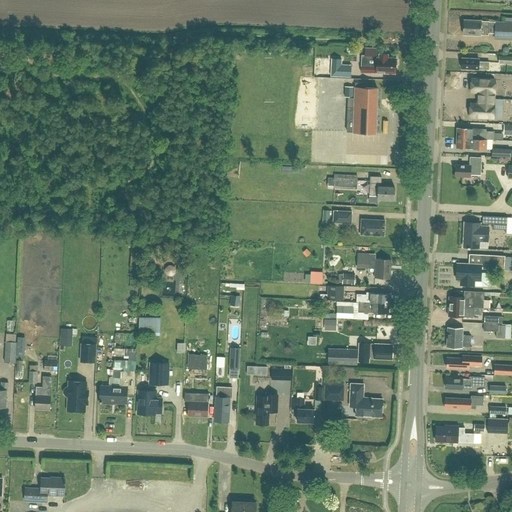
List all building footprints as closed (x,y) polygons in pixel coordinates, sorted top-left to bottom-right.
[(511,40),(511,23),(488,22),(481,21),(464,20),(463,35),(480,36),(480,35),(488,35),(488,33),(495,33),(495,39),(511,40)] [(361,64),(361,72),(376,73),(396,73),(396,66),(397,64),(398,61),(396,59),(396,58),(388,57),(388,53),(379,53),(379,56),(362,55),(361,64)] [(511,56),(499,56),(499,63),(511,64),(511,56)] [(340,77),(341,66),(341,60),(332,59),(331,76),(340,77)] [(488,70),(488,62),(478,62),(479,59),(462,59),(461,69),(488,70)] [(471,92),(479,92),(478,98),(494,99),(494,93),(495,80),(472,79),(472,82),(470,83),(470,88),(471,89),(471,92)] [(365,88),(365,83),(355,83),(355,87),(354,106),(348,105),(347,131),(353,132),(376,133),(377,88),(365,88)] [(345,87),(345,97),(353,97),(354,87),(345,87)] [(494,105),(493,105),(494,99),(478,98),(478,104),(471,104),(470,107),(469,108),(469,113),(470,114),(470,117),(493,118),(494,105)] [(511,134),(511,124),(503,124),(503,134),(511,134)] [(457,138),(492,140),(493,132),(485,132),(485,130),(472,130),(472,129),(457,129),(457,138)] [(492,140),(457,138),(456,147),(471,148),(483,148),(484,139),(492,140)] [(510,150),(510,147),(492,146),(491,156),(509,157),(509,156),(510,150)] [(480,175),(481,158),(470,157),(469,165),(455,165),(455,177),(470,177),(471,175),(480,175)] [(357,190),(357,175),(334,174),(334,178),(329,178),(329,185),(333,185),(333,188),(357,190)] [(393,200),(394,187),(381,186),(381,177),(370,176),(369,196),(369,202),(378,202),(378,199),(393,200)] [(351,224),(352,212),(334,211),(333,223),(351,224)] [(506,230),(507,218),(483,216),(482,224),(493,224),(492,229),(506,230)] [(384,236),(385,220),(361,219),(361,235),(384,236)] [(480,226),(480,223),(465,222),(463,247),(479,248),(488,249),(488,242),(489,229),(489,226),(480,226)] [(132,245),(131,269),(141,269),(142,245),(132,245)] [(369,254),(358,254),(357,268),(375,269),(374,277),(390,278),(391,260),(375,259),(375,261),(369,260),(369,254)] [(481,272),(481,269),(503,270),(503,257),(504,256),(481,255),(480,265),(457,264),(456,279),(460,279),(459,285),(474,286),(488,287),(489,273),(481,272)] [(511,257),(503,257),(503,270),(511,270),(511,257)] [(322,283),(322,274),(311,274),(311,283),(322,283)] [(354,283),(355,275),(339,274),(338,282),(354,283)] [(343,300),(343,287),(327,286),(326,300),(343,300)] [(464,297),(449,296),(448,306),(481,308),(483,308),(484,292),(465,291),(464,297)] [(358,302),(389,303),(389,294),(374,293),(367,292),(366,295),(359,295),(358,302)] [(240,297),(232,296),(231,303),(239,304),(240,297)] [(388,313),(389,303),(358,302),(358,312),(374,313),(374,312),(388,313)] [(353,316),(354,306),(336,306),(336,315),(353,316)] [(473,315),(481,315),(481,308),(448,306),(448,316),(473,317),(473,315)] [(158,333),(158,316),(136,316),(136,333),(158,333)] [(484,323),(498,324),(502,324),(502,317),(484,316),(484,323)] [(498,325),(498,324),(484,323),(483,331),(496,331),(495,338),(510,339),(511,325),(505,325),(505,326),(498,325)] [(470,347),(470,336),(462,335),(463,328),(447,327),(446,347),(462,348),(462,347),(470,347)] [(62,338),(72,339),(73,329),(63,329),(62,338)] [(18,337),(17,356),(24,357),(26,338),(18,337)] [(16,363),(17,342),(5,342),(4,362),(16,363)] [(95,363),(96,344),(81,343),(80,362),(95,363)] [(184,353),(184,343),(177,343),(176,352),(184,353)] [(391,359),(392,345),(359,344),(358,362),(369,362),(369,358),(391,359)] [(229,369),(238,370),(240,348),(231,348),(229,369)] [(129,361),(135,361),(135,349),(125,349),(124,358),(129,358),(129,361)] [(353,352),(353,349),(328,349),(328,364),(357,365),(357,352),(353,352)] [(206,370),(207,357),(207,355),(195,355),(195,354),(188,354),(188,369),(195,369),(206,370)] [(481,366),(481,356),(463,355),(463,358),(447,358),(447,368),(468,369),(468,366),(481,366)] [(60,371),(61,361),(45,360),(44,371),(60,371)] [(157,378),(157,384),(168,385),(169,364),(151,363),(150,378),(157,378)] [(511,374),(511,365),(494,364),(494,374),(511,374)] [(255,366),(255,374),(267,375),(267,367),(255,366)] [(37,383),(37,371),(30,371),(29,382),(37,383)] [(134,395),(134,380),(135,371),(121,371),(121,379),(120,386),(100,386),(100,402),(127,403),(127,395),(134,395)] [(50,410),(51,377),(43,376),(42,387),(36,387),(35,410),(50,410)] [(446,378),(446,388),(462,389),(472,389),(472,385),(484,385),(485,377),(469,377),(469,379),(462,379),(446,378)] [(86,391),(86,382),(69,381),(69,387),(67,387),(65,389),(64,391),(64,393),(65,395),(67,397),(68,397),(68,411),(85,412),(85,405),(88,405),(89,391),(86,391)] [(8,391),(8,383),(1,383),(1,390),(0,389),(0,407),(6,408),(6,391),(8,391)] [(381,417),(382,399),(363,398),(363,384),(350,384),(349,407),(356,407),(355,416),(381,417)] [(506,394),(506,386),(489,385),(489,394),(506,394)] [(231,398),(232,388),(216,387),(216,397),(215,397),(214,421),(228,422),(229,405),(228,405),(229,398),(231,398)] [(161,414),(162,399),(156,398),(156,391),(138,390),(137,414),(155,415),(155,413),(161,414)] [(277,412),(278,395),(265,395),(265,396),(257,396),(256,424),(268,425),(269,412),(277,412)] [(483,405),(483,397),(471,396),(471,399),(445,398),(445,401),(444,401),(444,404),(445,405),(445,408),(470,409),(470,407),(476,408),(476,405),(483,405)] [(313,423),(314,409),(304,408),(304,399),(292,398),(292,409),(298,409),(297,422),(313,423)] [(207,417),(208,402),(189,401),(188,416),(207,417)] [(505,415),(505,407),(490,406),(489,414),(505,415)] [(488,418),(487,432),(507,433),(508,419),(488,418)] [(458,428),(458,426),(445,426),(444,427),(436,427),(435,441),(474,443),(474,434),(462,433),(463,428),(458,428)] [(64,496),(65,478),(50,478),(50,479),(42,478),(41,489),(26,489),(25,501),(46,502),(47,495),(64,496)] [(255,511),(256,503),(233,501),(232,511),(255,511)]
